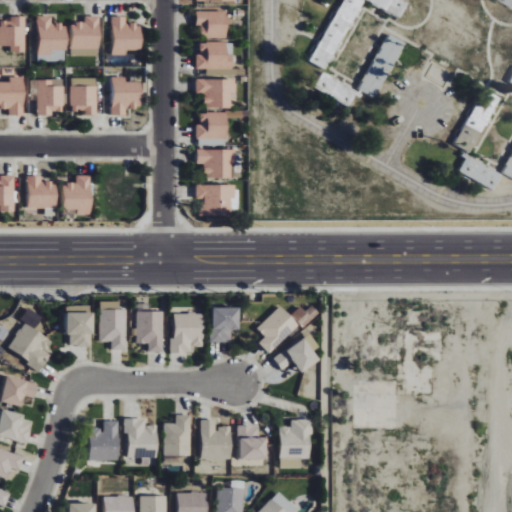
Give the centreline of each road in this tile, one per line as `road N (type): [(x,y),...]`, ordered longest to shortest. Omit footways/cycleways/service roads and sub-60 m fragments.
road 1 (secondary): [(0,259),(511,253)]
road 2 (residential): [(268,0),(274,105),(459,205),(511,204)]
road 3 (residential): [(162,0),(164,257)]
road 4 (residential): [(76,384),(240,384)]
road 5 (residential): [(163,147),(0,146)]
road 6 (residential): [(31,511),(76,384)]
